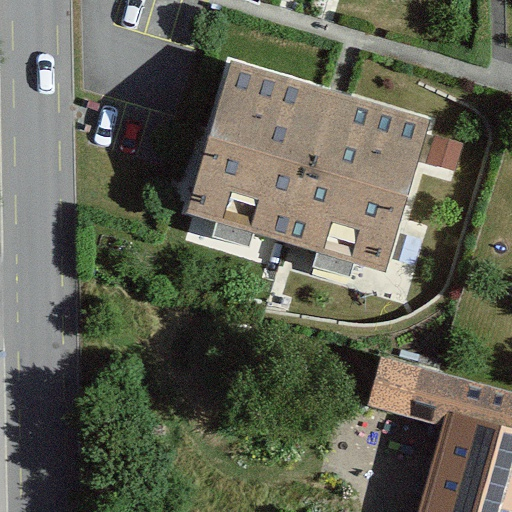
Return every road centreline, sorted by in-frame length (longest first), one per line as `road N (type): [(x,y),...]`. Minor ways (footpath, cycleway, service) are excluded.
road 1 (tertiary): [(46,511),(32,0)]
road 2 (unknown): [(364,511),(404,383)]
